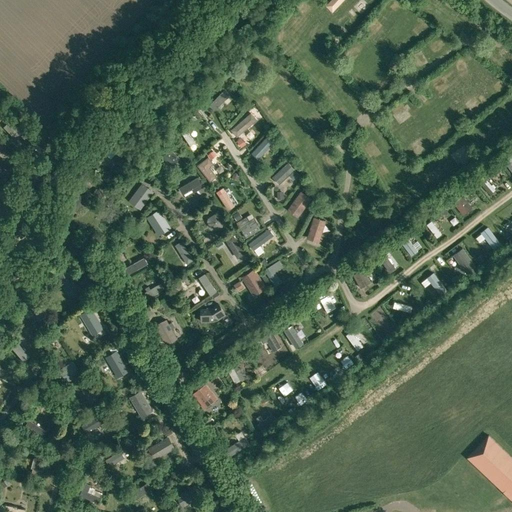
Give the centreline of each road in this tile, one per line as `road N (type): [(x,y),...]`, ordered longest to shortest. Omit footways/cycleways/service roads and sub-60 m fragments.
road 1 (unknown): [(327,266),(356,312),(372,310),(511,196)]
road 2 (unknown): [(247,326),(167,193),(171,174),(219,128)]
road 3 (unknown): [(313,276),(219,128)]
